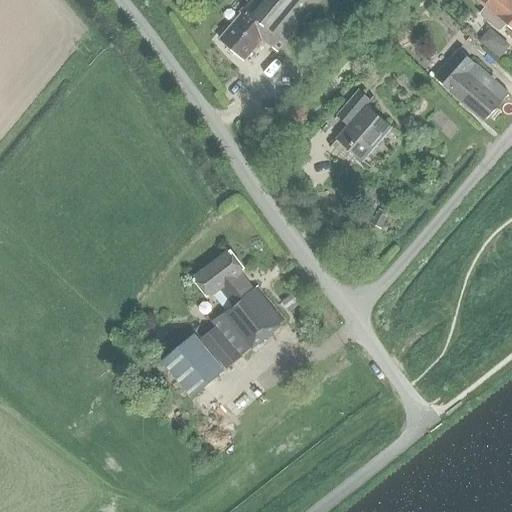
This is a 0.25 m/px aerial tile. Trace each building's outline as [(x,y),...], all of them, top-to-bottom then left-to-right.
[(261,39),(275,51),(320,0),(245,0),(247,1),(238,11),(241,13),(219,38),(243,60),(261,39)] [(497,12),(495,14),(511,28),(511,0),(478,0),(486,6),(488,4),(497,12)] [(412,26),(420,18),(411,9),(403,18),(412,26)] [(479,42),(499,59),(506,50),(501,46),(505,43),(489,30),(479,42)] [(508,93),(476,64),(475,65),(458,49),(434,75),(451,90),(449,92),(481,122),(508,93)] [(337,141),(364,164),(394,129),(368,107),(373,101),(361,90),(343,111),(354,121),(337,141)] [(379,210),(371,224),(380,230),(389,216),(379,210)] [(215,328),(201,339),(226,370),(285,322),(257,287),(252,290),(239,274),(243,271),(227,252),(192,280),(207,299),(213,295),(220,304),(225,310),(213,320),(210,323),(215,328)] [(189,400),(223,372),(198,341),(194,336),(160,364),(189,400)]
